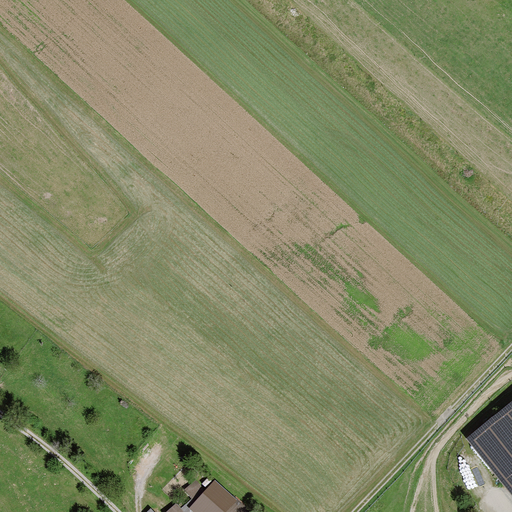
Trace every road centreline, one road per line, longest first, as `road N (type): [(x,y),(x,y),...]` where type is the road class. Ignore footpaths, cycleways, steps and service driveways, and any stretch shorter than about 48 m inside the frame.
road 1 (track): [(511,347),(355,511)]
road 2 (track): [(118,511),(0,413)]
